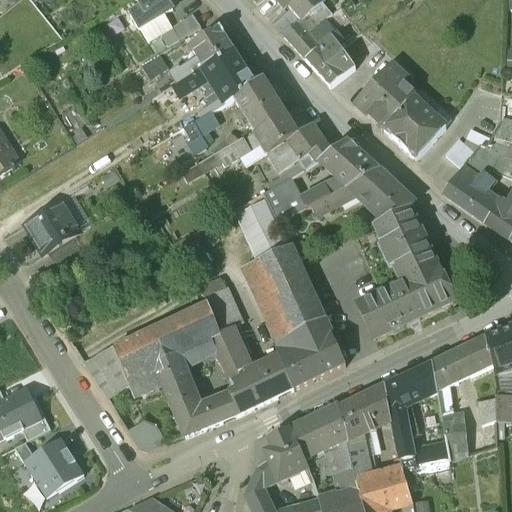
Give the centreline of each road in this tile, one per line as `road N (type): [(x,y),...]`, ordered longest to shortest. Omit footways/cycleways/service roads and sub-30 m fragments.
road 1 (tertiary): [(511,261),(439,210),(221,0)]
road 2 (residential): [(511,315),(233,450)]
road 3 (residential): [(131,494),(0,265)]
